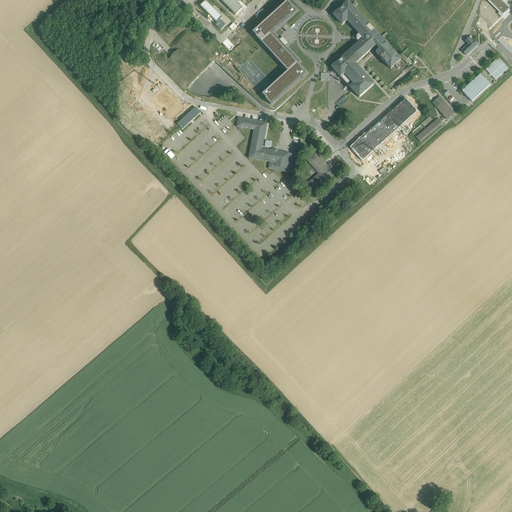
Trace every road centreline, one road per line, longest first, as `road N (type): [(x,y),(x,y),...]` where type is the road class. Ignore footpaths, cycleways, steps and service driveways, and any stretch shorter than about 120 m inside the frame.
road 1 (track): [(171,193),(127,241),(378,511)]
road 2 (track): [(285,389),(389,511)]
